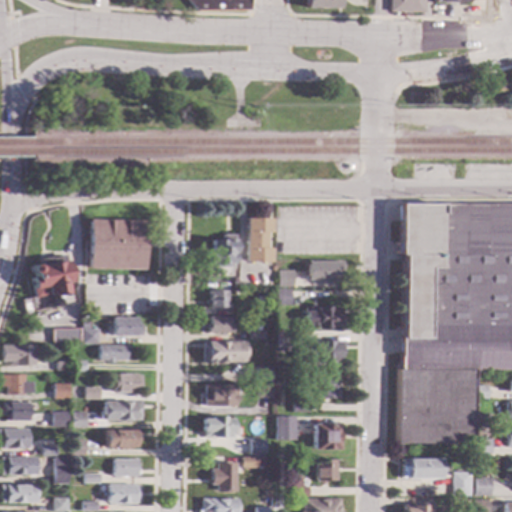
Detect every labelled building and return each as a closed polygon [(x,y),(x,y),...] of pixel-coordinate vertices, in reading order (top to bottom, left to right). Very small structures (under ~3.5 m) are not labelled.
[(245,0),(245,12),(193,12),(183,0),(245,0)] [(334,0),(334,9),(301,8),(301,0),(334,0)] [(420,0),(420,13),(407,13),(405,14),(402,14),(400,13),(386,12),(386,0),(420,0)] [(120,112),(121,127),(103,127),(103,112),(120,112)] [(511,371),(469,371),(469,444),(392,444),(391,370),(396,370),(396,256),(394,256),(394,253),(393,253),(393,242),(394,242),(394,205),(511,205),(511,371)] [(267,233),(262,233),(261,249),(266,249),(266,262),(241,262),(241,219),(267,219),(267,233)] [(139,270),(83,269),(84,223),(140,223),(139,270)] [(230,236),(230,254),(228,254),(228,273),(205,273),(205,251),(207,251),(207,240),(218,240),(218,235),(230,236)] [(70,304),(50,308),(48,296),(31,300),(26,276),(29,275),(28,274),(26,274),(25,269),(27,266),(31,265),(34,267),(36,265),(35,264),(61,259),(70,304)] [(334,263),(339,263),(339,271),(333,271),(333,281),(302,281),(303,261),(334,262),(334,263)] [(289,288),(272,288),(272,271),(289,271),(289,288)] [(287,307),(271,306),(271,289),(287,290),(287,307)] [(222,308),(204,308),(205,291),(222,291),(222,308)] [(267,307),(254,307),(254,297),(268,297),(267,307)] [(337,316),(334,315),(334,327),(326,327),(326,330),(312,329),(312,326),(301,325),(301,311),(305,311),(305,309),(312,309),(312,307),(337,308),(337,316)] [(227,325),(229,325),(229,334),(204,334),(204,326),(205,326),(206,317),(227,317),(227,325)] [(131,327),(137,327),(137,338),(107,337),(108,318),(132,318),(131,327)] [(257,331),(259,331),(259,341),(245,340),(245,327),(257,327),(257,331)] [(93,345),(77,345),(77,329),(93,330),(93,345)] [(75,332),(75,344),(46,343),(47,331),(75,332)] [(290,351),(271,351),(272,335),(290,335),(290,351)] [(211,343),(240,344),(240,363),(198,363),(198,342),(211,342),(211,343)] [(338,362),(328,361),(328,363),(317,363),(317,366),(300,366),(300,342),(338,343),(338,362)] [(0,346),(30,347),(29,366),(5,365),(5,362),(0,362),(0,346)] [(121,347),(125,347),(125,360),(121,360),(121,361),(93,360),(93,346),(121,346),(121,347)] [(64,361),(63,372),(51,372),(52,361),(64,361)] [(81,362),(80,373),(67,373),(67,362),(81,362)] [(268,383),(251,382),(251,367),(268,368),(268,383)] [(131,376),(136,376),(136,393),(132,393),(108,393),(108,388),(103,388),(103,380),(109,380),(109,374),(131,375),(131,376)] [(0,375),(19,375),(19,387),(26,387),(26,391),(24,391),(24,395),(19,394),(19,396),(0,396),(1,388),(0,388),(0,375)] [(334,399),(312,399),(313,376),(334,376),(334,399)] [(231,396),(234,396),(234,401),(231,401),(231,407),(200,407),(200,385),(231,386),(231,396)] [(268,385),(268,400),(253,399),(253,385),(268,385)] [(483,400),(470,399),(470,386),(483,386),(483,400)] [(94,389),(94,399),(79,399),(79,388),(94,389)] [(64,390),(64,400),(49,399),(49,390),(64,390)] [(305,399),(305,413),(288,413),(288,399),(305,399)] [(22,403),(21,423),(1,422),(1,417),(0,417),(0,403),(1,404),(2,402),(22,403)] [(136,421),(124,421),(124,422),(113,422),(113,421),(95,421),(95,407),(98,407),(98,402),(137,402),(136,421)] [(503,421),(511,421),(511,402),(503,403),(503,421)] [(63,428),(49,428),(49,413),(63,413),(63,428)] [(80,429),(65,429),(66,413),(81,413),(80,429)] [(485,415),(485,428),(470,427),(471,414),(485,415)] [(220,419),(229,419),(229,437),(197,437),(197,418),(207,419),(207,417),(221,417),(220,419)] [(271,441),(291,441),(290,417),(270,418),(271,441)] [(333,451),(307,451),(308,424),(333,424),(333,451)] [(130,448),(123,448),(123,450),(113,450),(113,448),(101,448),(101,429),(130,430),(130,448)] [(511,449),(503,449),(504,429),(511,429),(511,449)] [(0,430),(22,430),(22,449),(0,448),(0,430)] [(79,455),(66,455),(66,440),(79,440),(79,455)] [(260,455),(245,455),(245,440),(261,440),(260,455)] [(487,441),(487,455),(470,455),(470,440),(487,441)] [(50,447),(50,457),(36,456),(36,446),(50,447)] [(0,458),(31,459),(31,476),(0,475),(0,458)] [(253,469),(237,468),(237,458),(253,458),(253,469)] [(63,459),(62,484),(47,484),(48,459),(63,459)] [(132,477),(108,477),(108,459),(132,460),(132,477)] [(333,481),(312,481),(312,460),(333,460),(333,481)] [(437,480),(403,479),(403,478),(398,478),(398,461),(437,461),(437,480)] [(231,493),(212,492),(212,486),(206,486),(206,470),(212,470),(212,463),(232,463),(231,493)] [(465,496),(448,496),(448,473),(466,473),(465,496)] [(94,475),(94,484),(78,484),(78,474),(94,475)] [(298,487),(304,487),(304,497),(289,497),(289,478),(298,478),(298,487)] [(487,496),(471,496),(471,478),(487,478),(487,496)] [(130,487),(135,487),(135,503),(130,503),(130,504),(102,504),(102,485),(130,485),(130,487)] [(0,486),(30,487),(30,504),(0,502),(0,486)] [(62,498),(61,511),(47,511),(47,498),(62,498)] [(233,511),(196,511),(196,500),(233,500),(233,511)] [(335,511),(295,511),(296,500),(336,500),(335,511)] [(465,511),(451,511),(451,501),(465,502),(465,511)] [(485,511),(470,511),(470,501),(485,501),(485,511)] [(92,511),(76,511),(76,502),(92,502),(92,511)] [(499,511),(511,511),(511,503),(499,504),(499,511)]
